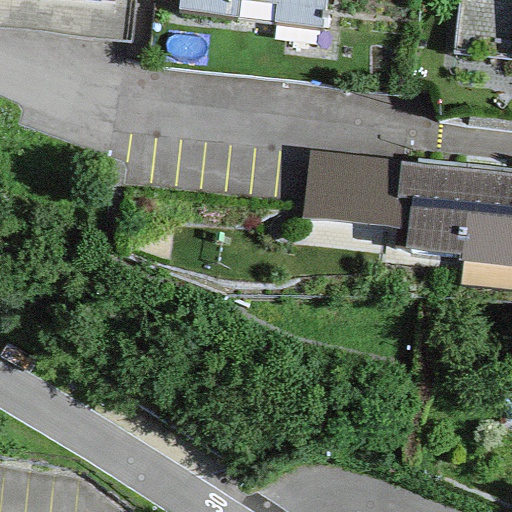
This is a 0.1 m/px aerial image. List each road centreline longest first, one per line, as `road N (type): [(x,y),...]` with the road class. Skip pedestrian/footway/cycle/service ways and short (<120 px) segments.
road 1 (residential): [(511,154),(159,112),(0,71)]
road 2 (residential): [(0,390),(198,511)]
